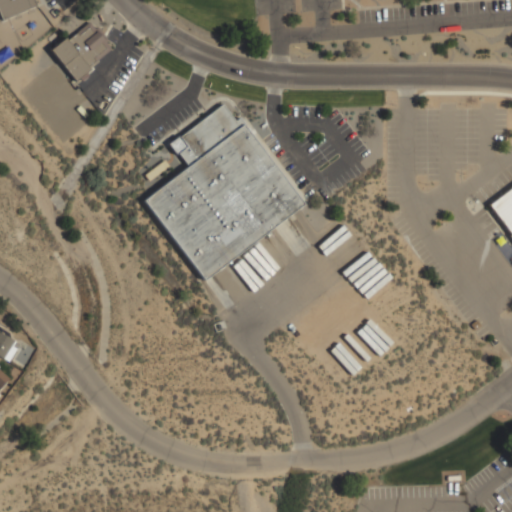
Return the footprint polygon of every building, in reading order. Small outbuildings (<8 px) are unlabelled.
[(0,0),(0,20),(36,6),(33,0),(0,0)] [(49,50),(73,81),(113,49),(89,18),(49,50)] [(143,197),(199,279),(303,208),(240,116),(234,120),(223,105),(168,142),(186,168),(143,197)] [(511,184),(488,201),(511,236),(511,184)] [(0,357),(8,362),(18,346),(0,334),(0,357)] [(0,388),(9,378),(0,371),(0,388)]
